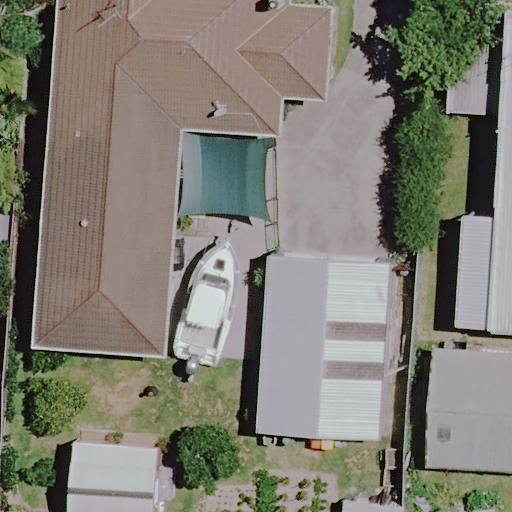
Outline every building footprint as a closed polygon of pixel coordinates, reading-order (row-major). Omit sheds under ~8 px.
[(323,61),(328,0),(63,0),(31,349),(165,361),(185,132),(280,141),(285,86),(321,89),(323,61)] [(511,43),(511,53),(458,51),(456,114),(506,116),(502,216),(460,215),(456,329),(511,331),(511,43)] [(392,258),(275,250),(263,435),(380,443),(392,258)] [(511,356),(436,353),(431,469),(511,473),(511,356)] [(167,511),(173,444),(69,436),(64,505),(146,511),(167,511)] [(409,511),(411,502),(339,497),(337,511),(409,511)]
